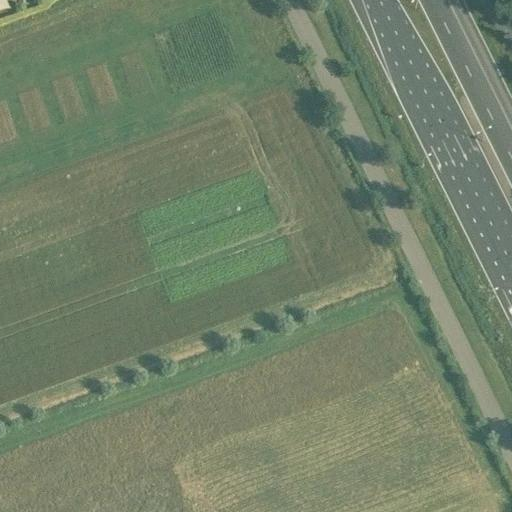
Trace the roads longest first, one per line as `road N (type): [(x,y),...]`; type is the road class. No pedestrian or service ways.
road 1 (unclassified): [(511,445),(289,0)]
road 2 (primary): [(374,0),(511,273)]
road 3 (primary): [(511,155),(434,0)]
